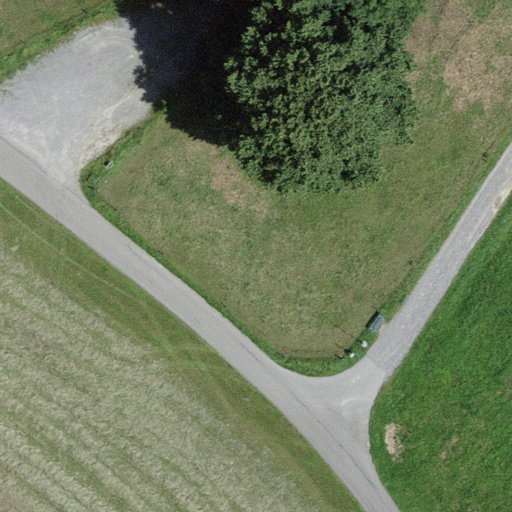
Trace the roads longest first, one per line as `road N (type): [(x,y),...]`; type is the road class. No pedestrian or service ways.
road 1 (unclassified): [(0,179),(327,415),(383,511)]
road 2 (track): [(327,415),(380,355),(511,168)]
road 3 (track): [(1,181),(208,0)]
